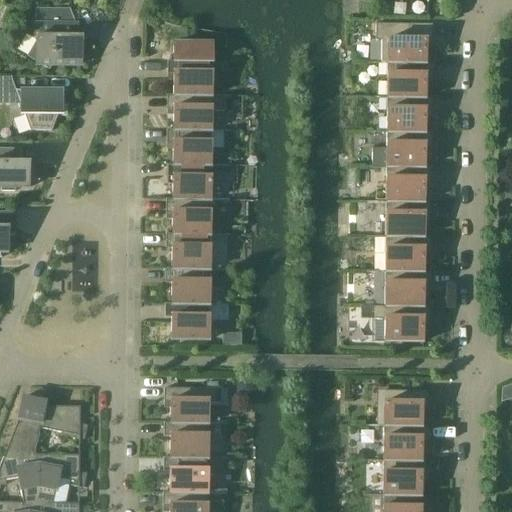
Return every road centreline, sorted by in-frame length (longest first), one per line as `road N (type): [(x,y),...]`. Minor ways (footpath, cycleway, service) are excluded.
road 1 (residential): [(474,371),(479,9)]
road 2 (residential): [(117,234),(120,85),(112,64)]
road 3 (residential): [(46,222),(112,64)]
road 4 (residential): [(115,511),(116,367)]
road 5 (residential): [(473,511),(474,371)]
road 6 (residential): [(116,367),(117,234)]
road 7 (residential): [(0,344),(46,222)]
